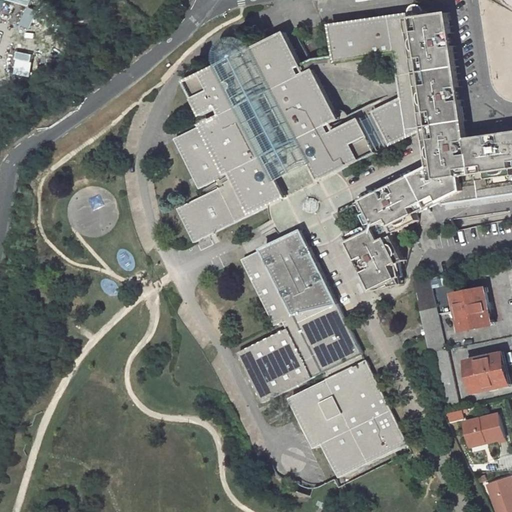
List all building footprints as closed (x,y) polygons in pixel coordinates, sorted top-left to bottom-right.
[(426,128),(410,18),(430,16),(429,11),(426,11),(426,9),(424,6),(422,5),(418,4),(415,5),(414,7),(412,10),(412,13),(338,23),(343,61),(397,53),(404,97),(375,111),(392,145),(426,128)] [(21,24),(30,27),(37,10),(28,6),(21,24)] [(470,124),(458,49),(452,12),(430,16),(410,18),(426,128),(429,145),(432,167),(415,175),(430,206),(445,199),(445,203),(481,198),(472,138),(470,124)] [(333,24),(338,62),(343,61),(338,23),(333,24)] [(255,46),(312,162),(321,180),(378,152),(361,117),(336,129),(333,122),(341,118),(316,68),(310,72),(289,30),(256,46),(255,46)] [(221,63),(278,179),(312,162),(255,46),(256,46),(255,44),(253,41),(250,39),(245,36),(238,35),(232,36),(229,37),(226,39),(224,41),(220,46),(219,49),(218,52),(218,55),(218,59),(220,64),(221,63)] [(11,73),(28,76),(32,53),(15,50),(11,73)] [(278,179),(221,63),(220,64),(188,79),(205,114),(221,106),(224,113),(176,138),(200,185),(216,178),(221,186),(179,207),(195,241),(212,233),(268,206),(287,197),(278,179)] [(481,198),(511,193),(511,132),(472,138),(481,198)] [(375,291),(405,277),(399,235),(400,234),(399,230),(423,218),(420,212),(430,206),(415,175),(365,200),(376,222),(348,236),(375,291)] [(283,235),(288,238),(304,230),(306,229),(320,222),(315,211),(317,210),(319,207),(319,204),(318,200),(315,198),(313,197),(311,197),(308,198),(304,189),(287,197),(268,206),(269,210),(270,216),(272,221),(275,226),(280,232),(283,235)] [(304,230),(288,238),(244,260),(276,326),(284,322),(288,329),(240,353),(264,404),(325,373),(365,354),(304,230)] [(405,277),(375,291),(406,284),(405,277)] [(450,404),(462,402),(443,312),(459,309),(454,283),(436,287),(434,277),(417,281),(431,351),(438,349),(450,404)] [(459,302),(466,329),(496,322),(490,295),(459,302)] [(329,382),(369,362),(365,354),(325,373),(329,382)] [(474,361),(481,391),(511,384),(511,383),(505,354),(474,361)] [(409,443),(369,362),(329,382),(292,400),(316,450),(325,445),(342,478),(409,443)] [(490,443),(509,439),(503,414),(469,422),(475,444),(489,441),(490,443)] [(511,511),(511,478),(492,486),(501,511),(511,511)]
